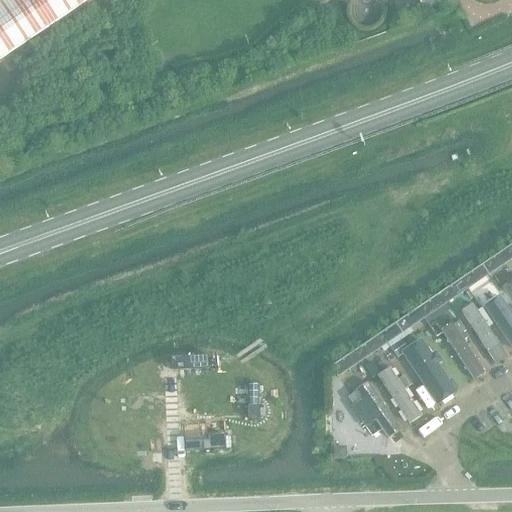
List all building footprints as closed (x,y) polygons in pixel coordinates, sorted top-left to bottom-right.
[(0,0),(0,62),(1,62),(92,0),(0,0)] [(417,0),(422,8),(423,8),(438,0),(417,0)] [(511,244),(505,250),(503,250),(510,261),(511,260),(511,244)] [(483,264),(481,265),(489,276),(510,261),(503,250),(483,264)] [(461,279),(460,280),(467,290),(489,276),(481,265),(461,279)] [(460,280),(438,294),(446,305),(467,290),(460,280)] [(511,280),(503,287),(511,300),(511,280)] [(438,294),(417,309),(424,319),(424,320),(432,315),(446,305),(438,294)] [(511,314),(498,295),(482,306),(511,348),(511,314)] [(473,304),(461,312),(496,365),(507,358),(488,328),(492,325),(482,309),(477,311),(474,306),(473,304)] [(417,309),(395,323),(403,334),(410,329),(424,320),(424,319),(417,309)] [(432,315),(424,320),(428,325),(435,320),(432,315)] [(452,323),(440,331),(473,381),(486,373),(464,340),(467,338),(463,333),(466,331),(459,321),(453,325),(452,323)] [(395,323),(374,338),(381,349),(388,344),(403,334),(395,323)] [(374,338),(352,352),(360,363),(381,349),(374,338)] [(421,340),(401,353),(403,355),(407,361),(436,406),(457,393),(438,365),(431,355),(421,340)] [(402,341),(392,348),(397,356),(407,349),(402,341)] [(352,352),(331,367),(338,378),(360,363),(352,352)] [(207,355),(173,358),(174,372),(208,369),(207,355)] [(403,355),(399,358),(401,361),(403,364),(407,361),(403,355)] [(370,359),(361,365),(371,378),(379,373),(370,359)] [(390,369),(377,377),(409,425),(422,417),(421,416),(404,391),(410,387),(404,377),(398,381),(390,369)] [(356,392),(347,398),(352,405),(351,406),(366,428),(376,421),(388,439),(400,431),(367,382),(355,391),(356,392)] [(259,386),(247,386),(248,420),(259,420),(259,386)] [(130,392),(116,393),(119,426),(133,425),(130,392)] [(224,435),(184,438),(185,452),(215,450),(225,449),(225,447),(224,435)] [(346,446),(332,446),(333,460),(346,460),(346,446)]
